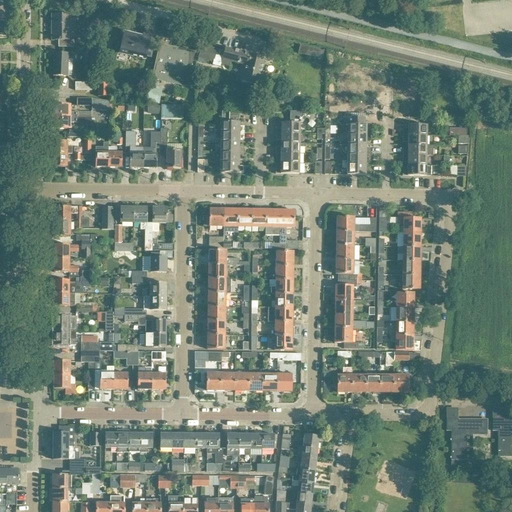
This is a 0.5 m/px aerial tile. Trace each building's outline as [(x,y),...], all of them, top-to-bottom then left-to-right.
[(70,40),(70,16),(52,16),(52,41),(58,41),(58,47),(73,48),(74,40),(70,40)] [(125,33),(122,42),(119,54),(145,60),(149,41),(152,31),(145,30),(143,37),(125,33)] [(187,88),(195,52),(159,44),(151,80),(187,88)] [(223,57),(224,52),(201,46),(198,58),(214,62),(215,55),(223,57)] [(224,52),(223,57),(221,65),(229,67),(230,62),(241,65),(237,81),(257,86),(264,60),(268,61),(269,59),(225,48),(224,52)] [(54,53),(53,76),(67,77),(68,72),(72,72),(73,60),(68,60),(69,54),(54,53)] [(91,83),(75,83),(75,91),(91,91),(91,83)] [(98,83),(98,97),(108,97),(108,83),(98,83)] [(248,86),(246,94),(262,98),(264,90),(248,86)] [(149,90),(146,102),(159,105),(162,93),(149,90)] [(109,111),(109,102),(92,99),(91,106),(92,111),(109,111)] [(52,106),(52,118),(91,118),(91,113),(69,113),(70,106),(52,106)] [(183,120),(183,108),(161,107),(161,120),(163,120),(165,120),(183,120)] [(229,112),(221,112),(221,133),(244,133),(244,127),(239,127),(239,123),(238,123),(239,115),(239,114),(229,114),(229,112)] [(300,124),(294,124),(294,121),(299,121),(300,122),(301,120),(300,119),(303,115),(300,113),(311,113),(311,112),(299,112),(289,112),(290,112),(290,124),(281,124),(281,127),(276,127),(276,134),(299,134),(300,124)] [(91,118),(52,118),(52,129),(69,129),(69,124),(84,124),(84,126),(91,126),(91,118)] [(348,125),(347,135),(371,135),(371,129),(366,129),(366,125),(365,125),(365,118),(343,118),(343,125),(348,125)] [(403,129),(403,136),(426,137),(427,126),(408,126),(408,129),(403,129)] [(458,128),(458,137),(467,136),(467,128),(458,128)] [(156,169),(156,159),(156,155),(156,149),(160,149),(160,147),(161,131),(157,131),(157,132),(153,132),(153,135),(153,142),(151,142),(151,148),(143,148),(143,155),(143,169),(156,169)] [(143,169),(143,155),(143,148),(136,148),(136,142),(136,133),(125,132),(125,147),(130,147),(130,149),(130,155),(129,169),(143,169)] [(244,140),(244,133),(221,133),(220,143),(239,143),(239,140),(244,140)] [(299,145),(299,144),(299,134),(276,134),(276,141),(281,141),(281,144),(299,145)] [(371,142),(371,135),(347,135),(347,142),(342,142),(342,145),(366,146),(366,142),(371,142)] [(426,137),(403,136),(403,143),(408,143),(408,146),(426,147),(433,147),(433,137),(426,137)] [(458,137),(458,145),(468,144),(468,136),(467,136),(458,137)] [(80,154),(75,154),(75,155),(91,155),(91,139),(84,139),(84,154),(80,154)] [(52,142),(52,155),(67,155),(72,155),(72,146),(67,146),(67,142),(52,142)] [(108,168),(109,148),(109,143),(103,143),(103,148),(95,147),(95,168),(108,168)] [(239,147),(239,143),(220,143),(220,153),(244,154),(244,147),(239,147)] [(305,144),(299,144),(299,145),(281,144),(281,147),(276,147),(276,154),(299,154),(299,148),(305,148),(305,144)] [(366,149),(366,146),(342,145),(341,145),(341,148),(344,152),(345,154),(347,154),(347,155),(371,155),(371,149),(366,149)] [(433,147),(426,147),(408,146),(408,149),(403,149),(403,156),(426,156),(433,156),(433,147)] [(467,155),(468,147),(458,147),(458,155),(467,155)] [(121,168),(122,158),(122,154),(117,154),(117,148),(109,148),(108,168),(121,168)] [(181,151),(167,151),(166,151),(166,169),(181,169),(181,151)] [(244,160),(244,154),(220,153),(220,163),(239,163),(239,160),(244,160)] [(299,164),(299,154),(276,154),(276,161),(281,161),(280,164),(299,164)] [(67,168),(67,155),(52,155),(52,167),(67,168)] [(371,162),(371,155),(347,155),(347,162),(342,162),(342,165),(365,165),(366,162),(371,162)] [(426,166),(426,156),(403,156),(402,163),(407,163),(407,166),(426,166)] [(239,167),(239,163),(220,163),(220,173),(243,174),(243,167),(239,167)] [(299,175),(299,164),(280,164),(280,167),(275,167),(275,174),(299,175)] [(365,169),(365,165),(342,165),(342,168),(347,168),(347,175),(370,176),(370,169),(365,169)] [(431,166),(426,166),(407,166),(407,169),(402,169),(402,176),(431,177),(431,166)] [(465,177),(466,167),(457,167),(456,177),(465,177)] [(134,223),(134,208),(133,208),(133,207),(132,205),(127,205),(126,207),(126,208),(120,208),(120,223),(134,223)] [(55,208),(54,222),(70,222),(70,215),(76,215),(76,208),(70,208),(55,208)] [(113,230),(113,218),(113,208),(102,208),(101,230),(113,230)] [(146,227),(146,209),(134,208),(134,223),(140,223),(140,230),(145,230),(145,251),(152,251),(152,239),(152,234),(152,224),(152,227),(146,227)] [(152,209),(152,224),(152,234),(158,234),(158,224),(166,224),(172,224),(172,215),(166,215),(166,209),(152,209)] [(379,219),(379,233),(385,233),(387,233),(387,219),(387,209),(379,209),(379,219)] [(223,228),(224,210),(217,210),(217,211),(210,210),(209,210),(209,217),(203,216),(203,227),(209,227),(223,228)] [(237,233),(237,227),(238,211),(231,211),(231,210),(224,210),(223,228),(223,233),(237,233)] [(251,228),(252,211),(245,210),(245,211),(238,211),(237,227),(251,228)] [(265,228),(266,211),(259,211),(252,211),(251,228),(265,228)] [(279,236),(280,211),(273,211),(273,212),(266,211),(265,228),(265,236),(279,236)] [(287,211),(280,211),(279,236),(286,236),(286,229),(294,229),(294,211),(293,211),(293,212),(287,212),(287,211)] [(403,226),(403,234),(420,234),(420,227),(421,220),(410,219),(410,214),(397,214),(397,226),(403,226)] [(336,225),(336,232),(354,232),(370,233),(370,226),(353,226),(353,219),(354,219),(354,218),(337,218),(337,219),(337,225),(336,225)] [(54,222),(54,237),(70,237),(70,222),(54,222)] [(336,232),(336,239),(337,239),(337,246),(354,246),(354,232),(336,232)] [(420,241),(420,234),(403,234),(403,248),(420,248),(420,241)] [(223,249),(223,238),(209,238),(209,248),(223,249)] [(223,243),(223,238),(223,249),(231,249),(231,243),(223,243)] [(157,239),(152,239),(152,251),(156,252),(174,252),(174,245),(157,245),(157,239)] [(287,244),(279,244),(279,250),(298,250),(298,242),(287,242),(287,244)] [(78,253),(78,246),(69,246),(54,246),(54,259),(69,259),(69,253),(78,253)] [(336,253),(336,260),(353,260),(354,246),(337,246),(336,253)] [(420,255),(420,248),(403,248),(402,262),(419,262),(419,255),(420,255)] [(226,258),(226,252),(209,251),(209,252),(209,259),(208,259),(208,265),(226,265),(239,265),(239,259),(226,258)] [(293,253),(276,252),(275,266),(293,267),(293,260),(293,253)] [(166,273),(166,259),(159,259),(159,254),(151,254),(151,273),(166,273)] [(54,259),(54,273),(64,273),(69,273),(69,277),(78,277),(78,273),(78,266),(69,266),(69,259),(54,259)] [(336,274),(335,274),(335,275),(338,275),(338,281),(357,281),(357,275),(353,275),(353,267),(353,260),(336,260),(336,267),(336,274)] [(419,269),(419,262),(402,262),(402,276),(420,276),(420,269),(419,269)] [(225,280),(226,265),(208,265),(208,273),(209,273),(209,279),(225,280)] [(293,274),(293,267),(275,266),(275,280),(292,281),(292,274),(293,274)] [(420,283),(420,276),(402,276),(402,290),(419,290),(420,290),(419,290),(419,283),(420,283)] [(90,288),(90,278),(80,277),(80,283),(69,283),(69,281),(54,281),(54,294),(69,294),(74,294),(83,294),(83,288),(90,288)] [(225,280),(209,279),(209,287),(208,287),(208,294),(225,294),(230,294),(230,280),(225,280)] [(292,288),(292,281),(275,280),(275,288),(271,288),(271,295),(275,295),(293,295),(293,288),(292,288)] [(335,294),(335,301),(352,302),(353,287),(357,287),(357,285),(361,285),(361,281),(357,281),(338,281),(338,287),(335,287),(336,287),(336,294),(335,294)] [(146,289),(143,289),(143,298),(146,298),(166,298),(166,284),(156,284),(151,284),(151,289),(146,289)] [(74,307),(74,294),(69,294),(54,294),(54,307),(74,307)] [(225,307),(225,294),(208,294),(208,301),(208,307),(225,307)] [(414,294),(404,294),(396,294),(396,308),(413,308),(413,301),(413,295),(414,295),(414,294)] [(292,302),(293,295),(275,295),(275,308),(292,309),(292,302)] [(143,310),(124,310),(124,316),(138,316),(146,316),(146,311),(166,311),(166,298),(146,298),(143,298),(143,310)] [(335,301),(335,308),(335,315),(352,315),(352,308),(352,302),(335,301)] [(225,321),(225,307),(208,307),(208,315),(207,321),(225,321)] [(292,309),(275,308),(268,308),(268,322),(274,323),(292,323),(292,316),(292,309)] [(413,315),(413,308),(396,308),(396,322),(413,322),(413,315)] [(113,332),(113,313),(105,313),(105,332),(113,332)] [(335,322),(334,329),(352,329),(374,330),(374,323),(367,323),(367,322),(352,322),(352,315),(335,315),(335,322)] [(76,331),(76,317),(54,317),(54,331),(68,331),(76,331)] [(166,321),(156,321),(151,321),(151,322),(146,322),(146,335),(166,335),(166,321)] [(225,336),(225,321),(207,321),(207,329),(208,329),(208,335),(225,336)] [(412,329),(413,322),(396,322),(395,336),(413,336),(413,329),(412,329)] [(292,330),(292,323),(274,323),(274,336),(291,337),(291,330),(292,330)] [(334,343),(344,344),(343,350),(357,350),(358,344),(352,344),(352,329),(334,329),(334,336),(335,336),(335,343),(334,343)] [(76,339),(76,331),(68,331),(54,331),(54,346),(76,346),(76,339)] [(165,348),(166,335),(146,335),(146,347),(152,347),(152,348),(165,348)] [(224,350),(225,336),(208,335),(208,343),(207,343),(207,350),(224,350)] [(81,336),(81,343),(81,352),(99,352),(99,343),(98,343),(98,336),(81,336)] [(291,344),(291,337),(274,336),(274,351),(292,351),(292,344),(291,344)] [(413,343),(413,336),(395,336),(395,350),(413,351),(413,350),(412,350),(412,343),(413,343)] [(99,343),(99,352),(114,352),(114,346),(114,343),(99,343)] [(99,352),(81,352),(81,357),(95,357),(95,363),(99,363),(99,352)] [(138,366),(138,359),(144,359),(145,353),(138,353),(132,352),(132,366),(138,366)] [(152,353),(151,361),(166,361),(166,353),(152,353)] [(222,358),(222,353),(207,353),(207,363),(221,363),(221,358),(222,358)] [(70,362),(54,362),(53,376),(70,376),(70,362)] [(151,391),(151,374),(145,374),(145,368),(138,368),(138,374),(137,374),(137,391),(151,391)] [(165,368),(158,368),(158,374),(151,374),(151,391),(165,391),(165,368)] [(352,394),(352,376),(352,368),(343,368),(343,376),(337,376),(337,394),(338,394),(338,393),(345,393),(345,394),(352,394)] [(95,376),(95,390),(114,390),(114,374),(106,374),(106,371),(102,371),(95,371),(95,376)] [(128,374),(114,374),(114,390),(127,390),(128,380),(128,374)] [(221,392),(222,374),(207,374),(206,391),(207,391),(214,391),(221,392)] [(235,391),(235,374),(222,374),(221,392),(228,392),(228,391),(235,391)] [(249,392),(249,375),(235,374),(235,391),(242,391),(242,392),(249,392)] [(263,392),(263,375),(249,375),(249,392),(256,392),(263,392)] [(277,393),(277,375),(263,375),(263,392),(270,392),(277,393)] [(291,375),(277,375),(277,393),(284,393),(284,392),(290,392),(290,393),(291,393),(291,375)] [(69,386),(70,376),(53,376),(53,390),(65,390),(65,396),(75,396),(75,386),(69,386)] [(365,393),(366,376),(352,376),(352,394),(359,394),(359,393),(365,393)] [(380,394),(380,376),(366,376),(365,393),(373,393),(373,394),(380,394)] [(394,393),(394,376),(380,376),(380,394),(387,394),(387,393),(394,393)] [(408,376),(398,376),(394,376),(394,393),(401,393),(401,394),(408,394),(408,376)] [(452,431),(452,466),(462,466),(462,460),(465,460),(465,434),(471,434),(477,434),(486,434),(487,434),(487,421),(459,421),(459,419),(447,419),(447,431),(452,431)] [(505,419),(493,419),(493,432),(498,432),(498,456),(499,456),(508,456),(511,456),(511,434),(511,421),(505,421),(505,419)] [(53,434),(53,448),(74,448),(74,442),(68,442),(68,434),(68,427),(59,427),(59,434),(53,434)] [(128,449),(128,434),(123,434),(124,431),(117,431),(117,434),(117,449),(117,453),(128,453),(128,449)] [(90,447),(101,447),(101,434),(90,434),(90,447)] [(117,449),(117,434),(105,434),(105,449),(117,449)] [(140,449),(140,434),(128,434),(128,449),(128,453),(140,453),(140,449)] [(152,449),(152,434),(140,434),(140,449),(140,453),(147,453),(147,449),(152,449)] [(172,450),(172,435),(160,435),(160,449),(172,450)] [(184,450),(184,435),(172,435),(172,450),(184,450)] [(195,450),(195,435),(184,435),(184,450),(195,450)] [(207,450),(207,435),(195,435),(195,450),(206,450),(207,450)] [(219,435),(207,435),(207,450),(206,450),(207,454),(215,455),(215,465),(215,473),(223,473),(223,462),(223,449),(219,449),(219,435)] [(239,456),(239,450),(239,435),(227,435),(227,456),(239,456)] [(250,450),(251,435),(239,435),(239,450),(244,450),(244,456),(250,456),(250,450)] [(262,450),(262,435),(251,435),(250,450),(262,450)] [(274,435),(262,435),(262,450),(274,450),(274,435)] [(290,436),(283,435),(281,446),(289,447),(290,436)] [(317,450),(319,437),(304,436),(303,448),(317,450)] [(53,448),(53,460),(69,460),(69,468),(86,468),(86,460),(74,460),(74,448),(53,448)] [(316,461),(317,450),(303,448),(301,459),(316,461)] [(316,461),(301,459),(297,459),(296,463),(301,464),(300,471),(315,472),(316,461)] [(184,472),(184,464),(184,461),(172,461),(172,464),(172,472),(184,472)] [(117,472),(117,464),(112,464),(112,465),(105,465),(105,471),(112,471),(112,472),(117,472)] [(195,472),(195,464),(184,464),(184,472),(195,472)] [(238,473),(250,473),(250,465),(239,465),(238,473)] [(281,480),(283,474),(286,474),(286,469),(278,468),(278,473),(277,480),(281,480)] [(18,471),(6,471),(6,506),(16,506),(16,487),(18,487),(18,485),(20,485),(20,473),(18,473),(18,471)] [(293,476),(292,481),(313,484),(315,472),(300,471),(299,476),(293,476)] [(53,490),(67,490),(71,490),(71,476),(69,476),(67,476),(63,476),(53,476),(53,490)] [(129,489),(129,476),(120,476),(110,476),(110,483),(120,483),(120,489),(129,489)] [(146,476),(129,476),(129,489),(135,489),(135,484),(146,483),(146,476)] [(201,487),(201,476),(193,476),(193,487),(201,487)] [(237,490),(237,477),(219,477),(219,481),(226,481),(226,490),(237,490)] [(254,477),(237,477),(237,490),(244,490),(244,482),(254,482),(254,477)] [(312,495),(313,484),(292,481),(291,486),(298,487),(297,494),(312,495)] [(49,490),(49,498),(53,498),(53,504),(67,504),(67,503),(71,503),(71,497),(67,497),(67,490),(53,490),(49,490)] [(311,506),(312,495),(297,494),(296,505),(311,506)] [(124,511),(124,508),(124,504),(124,497),(110,497),(110,504),(109,511),(124,511)] [(183,497),(169,497),(169,505),(168,511),(182,511),(183,499),(183,497)] [(255,505),(254,511),(268,511),(268,505),(267,505),(267,502),(267,497),(255,497),(255,500),(255,505)] [(146,511),(146,505),(146,500),(146,499),(140,499),(140,504),(132,504),(132,511),(146,511)] [(183,499),(182,511),(196,511),(197,499),(183,499)] [(230,499),(218,499),(218,500),(218,511),(232,511),(232,501),(231,500),(230,499)] [(160,511),(161,500),(146,500),(146,505),(146,511),(160,511)] [(218,511),(218,500),(204,500),(204,511),(218,511)] [(254,511),(255,505),(255,500),(240,500),(240,511),(254,511)] [(311,506),(296,505),(286,504),(281,504),(276,503),(275,511),(285,511),(285,510),(296,511),(295,511),(313,511),(310,511),(311,506)]
